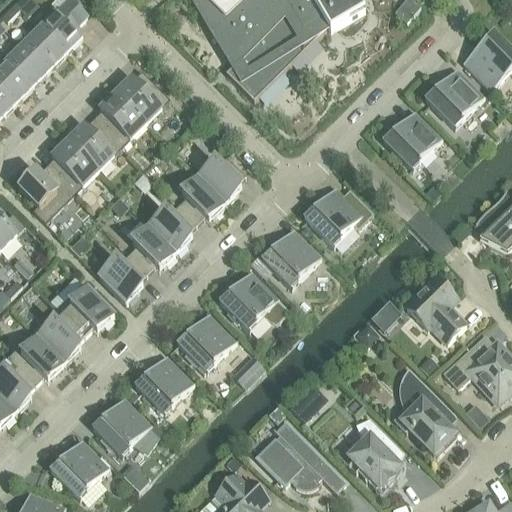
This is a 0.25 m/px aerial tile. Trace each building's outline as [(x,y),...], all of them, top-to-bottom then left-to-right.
[(23,0),(14,9),(20,15),(32,3),(29,0),(23,0)] [(190,0),(202,19),(213,9),(226,22),(236,12),(265,41),(233,72),(227,79),(255,107),(329,33),(328,31),(335,27),(339,34),(365,19),(353,0),(190,0)] [(402,10),(414,20),(421,12),(409,1),(402,10)] [(71,4),(40,35),(66,60),(84,43),(81,40),(75,35),(88,22),(71,4)] [(20,15),(14,9),(2,21),(8,27),(20,15)] [(229,65),(233,72),(265,41),(236,12),(226,22),(213,9),(202,19),(229,64),(227,65),(228,66),(229,65)] [(40,35),(23,52),(49,77),(66,60),(40,35)] [(493,39),(463,69),(464,70),(465,69),(492,96),(491,97),(492,98),(511,76),(511,56),(494,38),(493,39)] [(32,94),(49,77),(23,52),(6,69),(32,94)] [(0,96),(15,111),(32,94),(6,69),(0,75),(0,96)] [(426,105),(455,134),(456,133),(455,132),(486,102),(485,102),(484,102),(458,76),(459,75),(458,75),(428,104),(427,104),(426,105)] [(116,99),(147,130),(171,106),(142,76),(133,85),(132,84),(116,99)] [(0,126),(15,111),(0,96),(0,126)] [(123,154),(147,130),(116,99),(100,115),(101,117),(94,124),(123,154)] [(384,147),(413,176),(414,175),(413,174),(443,144),(442,144),(416,118),(416,117),(386,147),(385,146),(384,147)] [(99,177),(123,154),(94,124),(86,132),(84,131),(69,147),(99,177)] [(54,164),(46,172),(75,201),(99,177),(69,147),(53,163),(54,164)] [(199,183),(198,183),(227,212),(227,211),(226,211),(239,198),(234,194),(246,182),(228,163),(219,171),(215,167),(199,183)] [(75,201),(46,172),(38,180),(37,178),(20,195),(38,212),(34,217),(47,229),(75,201)] [(186,204),(178,212),(196,231),(208,219),(213,224),(225,211),(226,212),(227,212),(198,183),(198,184),(182,200),(186,204)] [(435,190),(426,199),(433,206),(442,197),(435,190)] [(306,222),(305,223),(334,252),(335,251),(334,251),(355,230),(359,234),(372,220),(373,221),(374,220),(350,196),(344,202),(337,195),(338,194),(337,193),(307,223),(306,222)] [(495,210),(491,213),(489,215),(487,217),(482,221),(480,223),(479,225),(477,228),(476,230),(477,230),(490,236),(480,245),(508,259),(511,255),(511,205),(506,199),(506,198),(505,198),(502,202),(500,205),(498,207),(495,210)] [(149,232),(177,261),(178,260),(177,260),(189,248),(184,243),(196,231),(178,212),(170,220),(166,216),(150,232),(149,232)] [(0,258),(26,232),(13,219),(5,228),(0,223),(0,258)] [(176,261),(177,261),(149,232),(148,233),(149,233),(133,249),(137,253),(129,261),(148,280),(160,268),(164,273),(176,261)] [(295,236),(294,235),(263,266),(291,294),(322,263),(321,262),(321,263),(294,237),(295,236)] [(148,280),(129,261),(121,270),(117,266),(100,282),(127,310),(140,297),(136,292),(148,280)] [(20,263),(14,270),(28,284),(34,277),(20,263)] [(249,336),(255,330),(264,321),(276,330),(289,317),(290,318),(290,317),(279,306),(280,305),(279,304),(278,305),(252,279),(253,278),(252,277),(221,308),(231,318),(229,320),(238,328),(239,326),(249,336)] [(407,313),(428,334),(431,332),(448,349),(467,330),(455,318),(454,319),(449,314),(458,304),(453,299),(453,295),(452,292),(449,289),(445,288),(442,288),(437,283),(426,294),(422,294),(417,299),(417,303),(407,313)] [(17,285),(5,298),(11,303),(23,291),(17,285)] [(115,322),(83,289),(57,314),(85,342),(97,330),(102,335),(115,322)] [(57,314),(33,339),(38,344),(65,371),(78,358),(73,354),(85,342),(57,314)] [(210,320),(179,350),(188,360),(187,362),(195,370),(197,369),(207,378),(237,347),(236,347),(210,321),(210,320)] [(368,331),(358,341),(366,350),(377,340),(368,331)] [(47,379),(52,384),(65,371),(38,344),(22,359),(17,354),(8,363),(17,372),(35,391),(47,379)] [(471,354),(444,379),(458,394),(473,381),(498,408),(511,395),(511,364),(509,361),(511,359),(499,346),(480,364),(471,354)] [(168,363),(167,362),(137,392),(146,402),(145,404),(153,412),(155,411),(164,420),(195,389),(194,389),(168,363)] [(254,363),(246,371),(257,382),(265,375),(254,363)] [(428,363),(420,371),(428,379),(436,371),(428,363)] [(0,404),(15,420),(28,408),(23,403),(35,391),(17,372),(9,380),(5,376),(0,381),(0,404)] [(406,415),(396,425),(407,437),(410,434),(435,459),(442,452),(445,454),(457,442),(446,431),(456,421),(409,373),(408,374),(406,376),(405,378),(403,380),(402,383),(401,385),(400,388),(421,409),(415,415),(410,411),(406,415)] [(134,397),(130,401),(134,405),(138,401),(134,397)] [(0,430),(3,433),(15,420),(0,404),(0,430)] [(126,405),(125,404),(94,435),(104,444),(102,446),(111,454),(112,453),(122,462),(134,450),(147,459),(158,445),(149,436),(153,432),(152,431),(151,431),(125,405),(126,405)] [(299,406),(291,415),(303,428),(312,419),(299,406)] [(278,413),(270,421),(277,429),(286,421),(278,413)] [(382,491),(385,494),(395,484),(392,481),(400,473),(394,467),(403,458),(404,458),(405,457),(371,423),(370,424),(356,430),(365,448),(351,462),(360,472),(366,486),(371,483),(380,492),(382,491)] [(258,462),(286,490),(292,484),(296,488),(295,490),(294,489),(293,490),(296,493),(300,494),(303,496),(307,496),(311,496),(315,494),(319,492),(322,490),(321,489),(320,489),(318,487),(321,484),(338,501),(339,500),(336,498),(346,488),(286,428),(277,438),(274,435),(274,436),(279,442),(258,462)] [(84,447),(83,446),(52,477),(62,486),(60,488),(68,497),(70,495),(80,504),(111,474),(110,473),(109,473),(83,447),(84,447)] [(235,462),(227,470),(231,474),(240,466),(235,462)] [(257,511),(256,511),(266,501),(250,484),(245,488),(237,480),(216,500),(225,509),(221,511),(257,511)] [(31,499),(30,498),(24,511),(61,511),(31,500),(31,499)]
